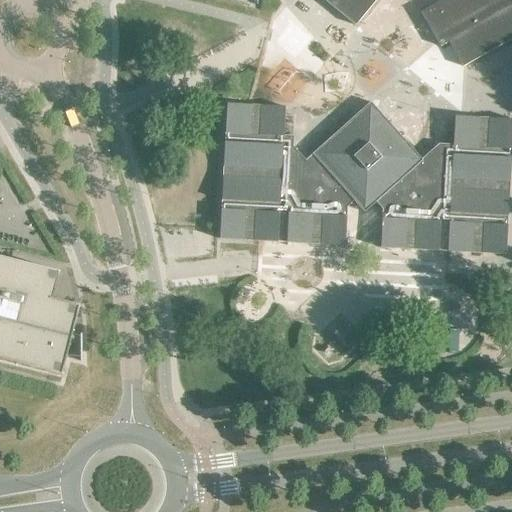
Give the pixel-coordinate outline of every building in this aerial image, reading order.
[(324,0),(355,26),(376,0),(324,0)] [(511,0),(442,0),(421,13),(438,42),(441,47),(449,42),(463,67),(511,39),(511,0)] [(370,103),(312,155),(354,202),(364,213),(376,203),(423,161),(401,137),(370,103)] [(219,240),(258,242),(345,247),(347,208),(354,202),(312,155),(305,161),(293,147),(293,137),(284,136),(285,108),(227,104),(219,240)] [(511,143),(511,119),(455,117),(453,146),(440,145),(423,161),(376,203),(382,210),(380,249),(448,252),(506,255),(511,143)] [(0,360),(62,377),(66,359),(67,358),(80,359),(80,338),(72,336),(73,334),(80,307),(51,299),(58,274),(59,274),(59,273),(0,257),(0,360)] [(443,315),(432,314),(431,337),(442,337),(443,315)] [(462,316),(451,315),(450,337),(461,338),(462,316)]
